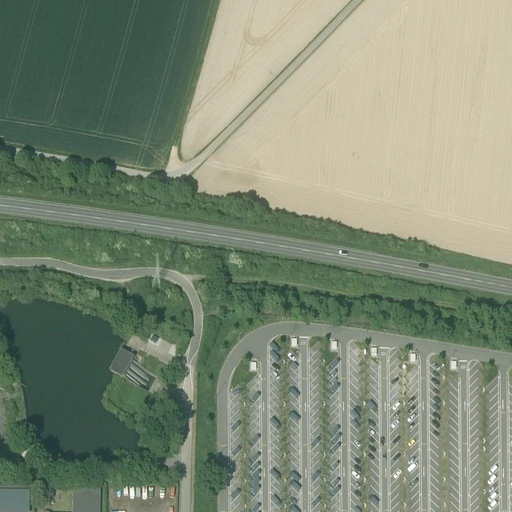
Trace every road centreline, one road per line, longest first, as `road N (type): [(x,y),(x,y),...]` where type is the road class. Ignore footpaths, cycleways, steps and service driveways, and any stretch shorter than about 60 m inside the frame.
road 1 (primary): [(511,290),(0,209)]
road 2 (unclassified): [(0,150),(174,177),(358,0)]
road 3 (track): [(216,0),(171,154),(174,177)]
